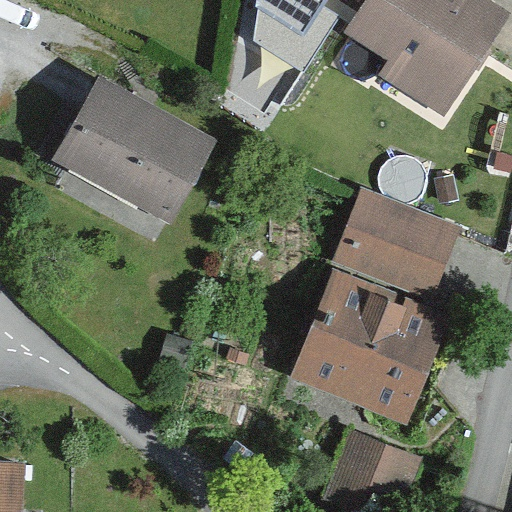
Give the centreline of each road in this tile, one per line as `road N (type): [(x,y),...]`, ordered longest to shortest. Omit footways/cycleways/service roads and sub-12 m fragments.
road 1 (residential): [(0,352),(54,373),(219,511)]
road 2 (residential): [(467,511),(511,329)]
